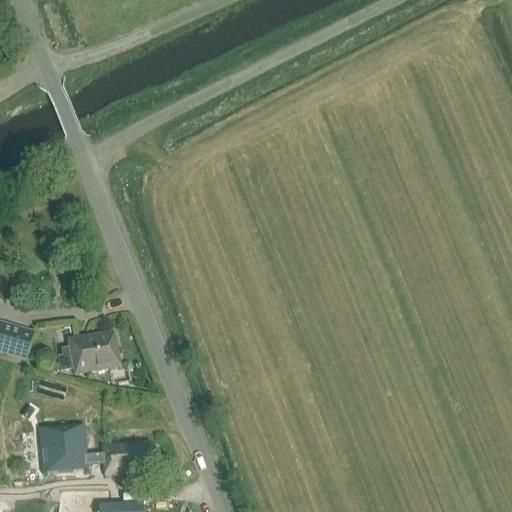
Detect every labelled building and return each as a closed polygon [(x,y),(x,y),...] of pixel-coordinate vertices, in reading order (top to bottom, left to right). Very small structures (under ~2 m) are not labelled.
[(5,299),(21,302),(24,283),(9,280),(5,299)] [(0,354),(25,361),(33,332),(0,323),(0,354)] [(68,342),(69,349),(61,351),(63,358),(58,359),(59,367),(53,365),(51,374),(56,375),(57,370),(60,371),(60,374),(72,372),(73,376),(85,374),(86,376),(120,370),(114,334),(68,342)] [(50,374),(53,362),(43,359),(40,371),(50,374)] [(79,393),(80,405),(95,404),(94,393),(79,393)] [(131,473),(152,471),(151,446),(104,449),(102,427),(21,433),(24,475),(104,470),(104,478),(132,476),(131,473)]
